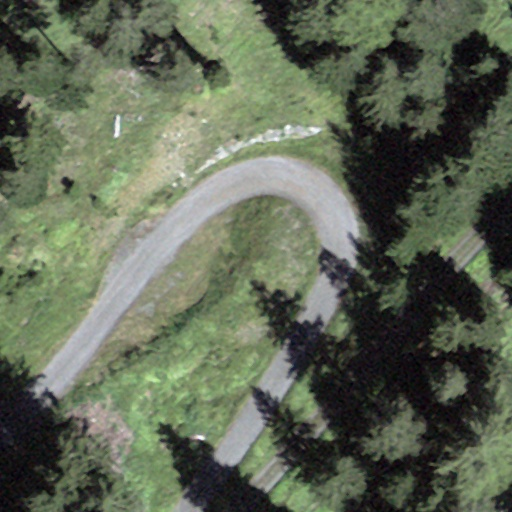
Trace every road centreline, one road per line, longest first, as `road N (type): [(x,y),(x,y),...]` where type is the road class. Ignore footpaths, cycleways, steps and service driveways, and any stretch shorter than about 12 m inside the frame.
road 1 (track): [(176,511),(326,228),(275,165),(141,181),(0,379)]
road 2 (track): [(218,511),(511,202)]
